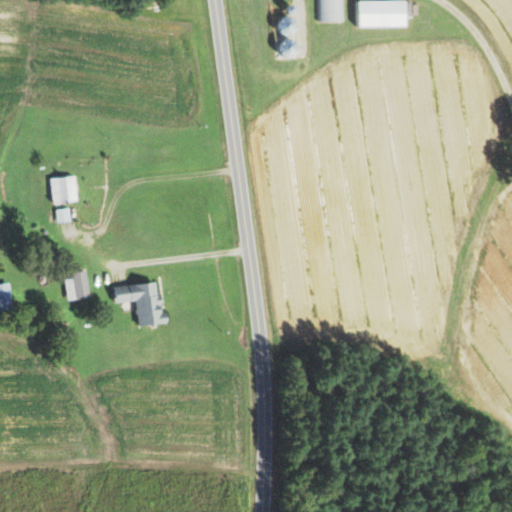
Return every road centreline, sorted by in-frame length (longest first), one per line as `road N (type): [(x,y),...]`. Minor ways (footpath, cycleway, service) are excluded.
road 1 (residential): [(264,511),(261,343),(214,0)]
road 2 (track): [(511,100),(477,28),(442,0)]
